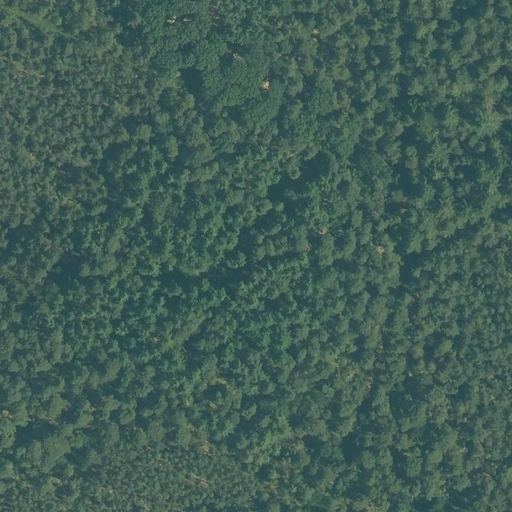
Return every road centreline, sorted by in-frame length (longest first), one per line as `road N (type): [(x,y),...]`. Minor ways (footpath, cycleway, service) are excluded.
road 1 (track): [(407,0),(406,257),(382,375),(319,511)]
road 2 (track): [(407,178),(0,1)]
road 3 (track): [(406,257),(511,196)]
